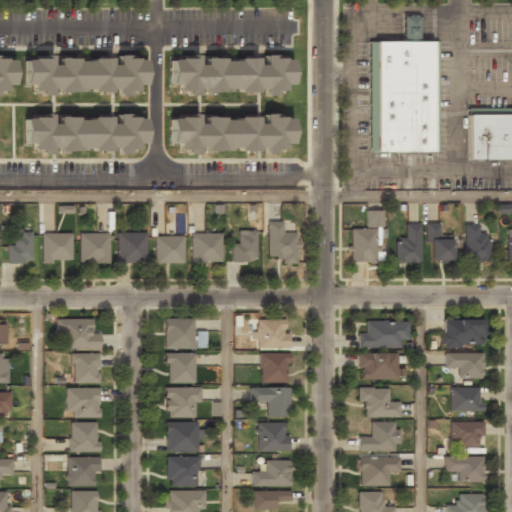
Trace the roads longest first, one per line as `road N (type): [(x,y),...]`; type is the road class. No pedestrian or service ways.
road 1 (residential): [(511,299),(0,299)]
road 2 (residential): [(327,511),(327,0)]
road 3 (residential): [(139,511),(139,299)]
